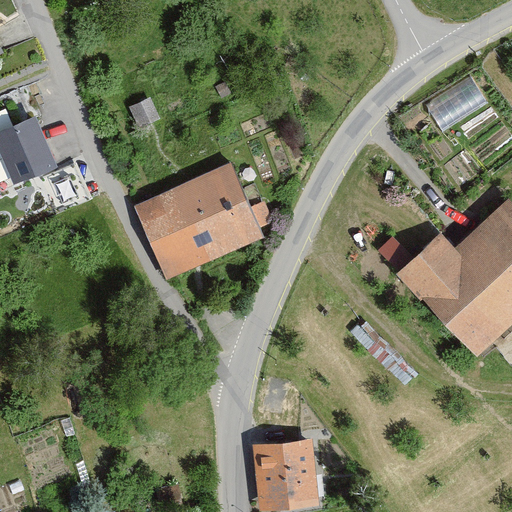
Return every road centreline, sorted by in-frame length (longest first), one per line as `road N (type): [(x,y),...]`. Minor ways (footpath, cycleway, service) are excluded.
road 1 (residential): [(40,0),(158,276),(237,390)]
road 2 (residential): [(426,61),(377,102),(319,185),(259,318),(237,390)]
road 3 (residential): [(237,390),(233,511)]
